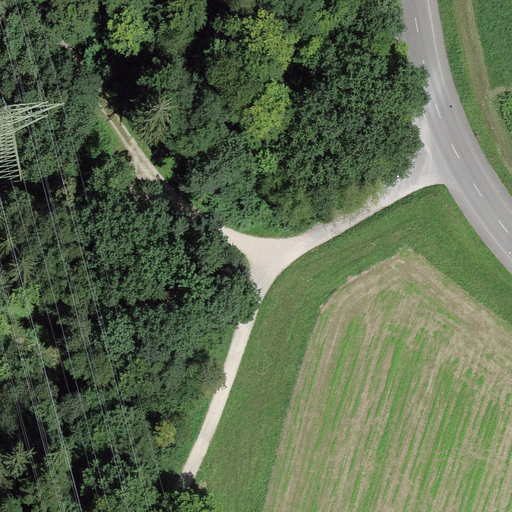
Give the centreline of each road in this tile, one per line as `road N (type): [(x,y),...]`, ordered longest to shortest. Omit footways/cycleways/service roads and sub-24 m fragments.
road 1 (track): [(0,218),(154,180),(233,238),(281,255)]
road 2 (track): [(167,511),(281,255)]
road 3 (residential): [(511,240),(458,159),(414,0)]
road 4 (track): [(27,0),(154,180)]
road 5 (track): [(281,255),(458,159)]
